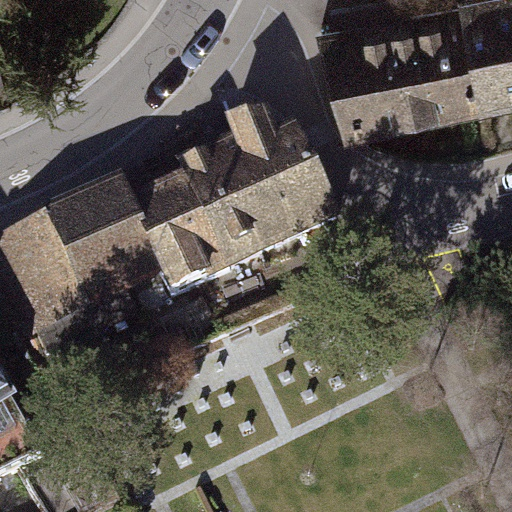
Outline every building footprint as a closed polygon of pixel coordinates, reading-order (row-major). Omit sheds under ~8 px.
[(511,0),(465,0),(467,7),(485,100),(511,94),(511,0)] [(342,29),(322,32),(347,128),(485,100),(467,7),(372,23),(369,10),(340,15),(342,29)] [(338,217),(302,132),(282,141),(273,118),(234,135),(242,153),(183,178),(187,188),(221,265),(338,217)] [(135,211),(124,188),(0,243),(0,296),(25,352),(169,288),(135,211)] [(169,288),(221,265),(187,188),(135,211),(169,288)] [(0,477),(30,462),(0,403),(0,477)]
